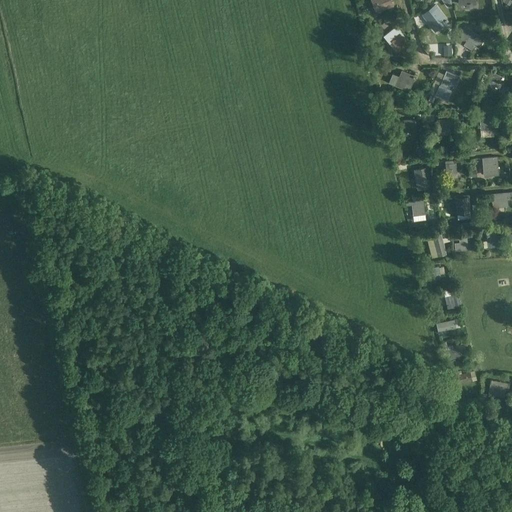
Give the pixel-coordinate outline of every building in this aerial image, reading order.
[(371,0),(377,13),(394,6),(391,0),(371,0)] [(425,7),(418,13),(422,17),(428,12),(425,7)] [(438,9),(426,19),(432,26),(438,22),(440,25),(446,20),(438,9)] [(409,42),(405,37),(396,26),(384,36),(389,43),(391,41),(399,50),(409,42)] [(474,46),(476,42),(480,45),(484,39),(472,31),(473,31),(467,28),(461,27),(461,40),(467,40),(464,45),(472,49),(474,46)] [(439,56),(452,55),(452,45),(439,46),(439,56)] [(415,75),(402,70),(399,76),(392,74),(389,83),(409,91),(415,75)] [(447,71),(440,85),(436,95),(447,99),(451,90),(449,89),(450,85),(452,81),(456,83),(459,77),(447,71)] [(491,72),(484,86),(493,90),(496,82),(501,84),(503,77),(491,72)] [(493,117),(480,118),(481,131),(494,131),(493,117)] [(404,126),(395,126),(396,136),(407,136),(407,132),(417,132),(416,119),(403,120),(404,126)] [(450,119),(437,119),(437,134),(451,134),(450,119)] [(470,146),(482,144),(480,134),(468,137),(470,146)] [(499,169),(497,157),(482,158),(483,171),(484,176),(499,175),(499,169)] [(446,167),(441,168),(442,173),(446,172),(447,174),(447,177),(458,176),(457,174),(456,163),(454,163),(454,160),(445,161),(446,167)] [(427,167),(414,170),(418,189),(431,187),(427,167)] [(511,191),(491,193),(493,207),(508,206),(507,197),(511,196),(511,191)] [(456,198),(457,214),(471,213),(469,196),(456,198)] [(405,201),(406,206),(412,205),(413,216),(414,221),(426,220),(425,214),(423,199),(405,201)] [(496,229),(490,230),(486,230),(487,236),(488,248),(498,247),(496,235),(496,229)] [(433,236),(438,256),(447,254),(444,243),(442,234),(433,236)] [(460,244),(455,244),(456,251),(468,250),(467,235),(459,236),(460,244)] [(439,266),(428,268),(430,284),(436,283),(436,279),(441,279),(439,266)] [(445,296),(448,308),(462,305),(457,287),(450,288),(451,290),(452,294),(445,296)] [(444,330),(446,329),(456,327),(454,319),(441,322),(436,323),(438,333),(445,332),(444,330)] [(448,349),(449,352),(452,359),(464,355),(460,345),(448,349)] [(470,371),(456,375),(458,384),(472,381),(470,371)] [(505,387),(491,384),(490,384),(489,394),(489,396),(494,397),(494,395),(504,396),(506,387),(505,387)]
